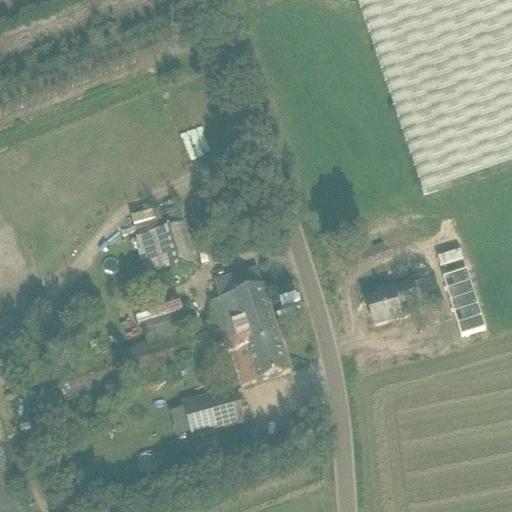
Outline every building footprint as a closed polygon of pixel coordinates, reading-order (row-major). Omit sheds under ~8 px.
[(511,0),(354,0),(422,197),(511,166),(511,0)] [(141,251),(137,252),(146,283),(193,270),(195,270),(180,216),(134,229),(141,251)] [(228,356),(230,356),(235,371),(241,390),(290,374),(256,269),(214,283),(220,301),(211,304),(218,323),(228,356)] [(429,280),(415,284),(420,303),(434,299),(429,280)] [(408,306),(420,303),(415,284),(397,290),(377,295),(378,299),(366,303),(374,330),(412,319),(408,306)] [(20,387),(30,416),(156,375),(156,374),(211,356),(202,329),(189,333),(182,314),(141,327),(147,347),(144,348),(143,347),(20,387)] [(240,408),(235,391),(181,406),(191,440),(241,426),(237,409),(240,408)] [(0,511),(23,511),(0,453),(0,511)]
